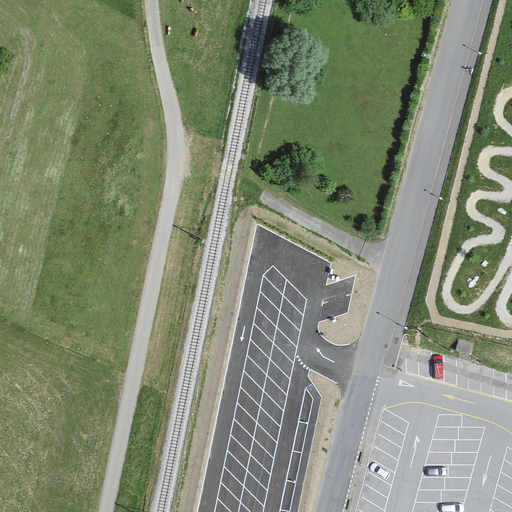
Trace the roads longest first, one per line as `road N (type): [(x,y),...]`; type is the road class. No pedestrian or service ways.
road 1 (tertiary): [(331,511),(464,0)]
road 2 (track): [(104,511),(176,174),(153,0)]
